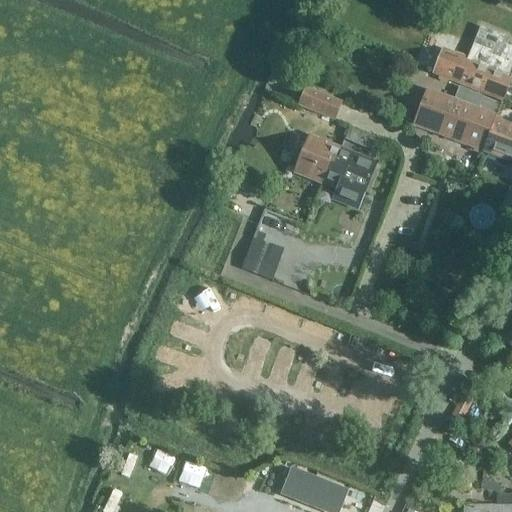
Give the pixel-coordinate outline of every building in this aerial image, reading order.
[(444,52),(436,74),(503,101),(511,78),(511,75),(511,52),(496,46),(499,41),(480,33),(469,61),(444,52)] [(462,90),(458,101),(429,90),(415,128),(482,153),(496,116),(485,111),(489,100),(462,90)] [(304,91),(297,107),(334,122),(341,107),(304,91)] [(496,116),(482,153),(511,163),(511,125),(501,121),(503,118),(496,116)] [(349,129),(344,141),(370,151),(375,140),(349,129)] [(307,135),(293,170),(323,182),(326,173),(329,166),(331,167),(332,167),(335,160),(340,148),(307,135)] [(326,173),(323,182),(333,186),(341,189),(337,200),(347,205),(359,210),(362,204),(364,199),(365,199),(366,195),(373,181),(379,165),(367,159),(348,152),(340,148),(335,160),(332,167),(331,167),(329,166),(326,173)] [(269,279),(280,251),(251,240),(240,267),(269,279)] [(496,337),(482,356),(494,365),(508,345),(496,337)] [(460,423),(478,388),(468,381),(448,417),(460,423)] [(499,486),(484,467),(480,490),(498,494),(499,486)] [(338,511),(346,493),(291,471),(281,495),(315,508),(315,506),(330,511),(338,511)]
